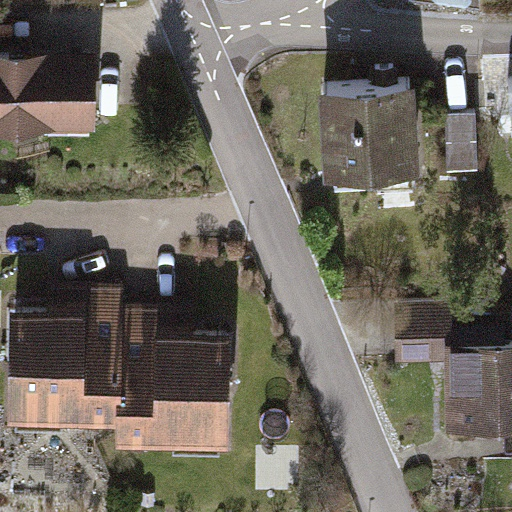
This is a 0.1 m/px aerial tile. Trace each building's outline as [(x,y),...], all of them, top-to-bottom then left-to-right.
[(98,48),(0,46),(0,120),(97,122),(98,48)] [(411,80),(316,84),(320,169),(415,165),(411,80)] [(474,107),(444,109),(447,163),(477,162),(474,107)] [(126,296),(126,277),(50,274),(49,300),(14,299),(9,412),(121,416),(126,296)] [(195,298),(126,296),(121,416),(120,431),(229,435),(233,324),(194,323),(195,298)] [(453,300),(396,299),(395,358),(450,358),(450,337),(453,300)] [(511,336),(450,337),(450,358),(450,423),(511,422),(511,336)]
